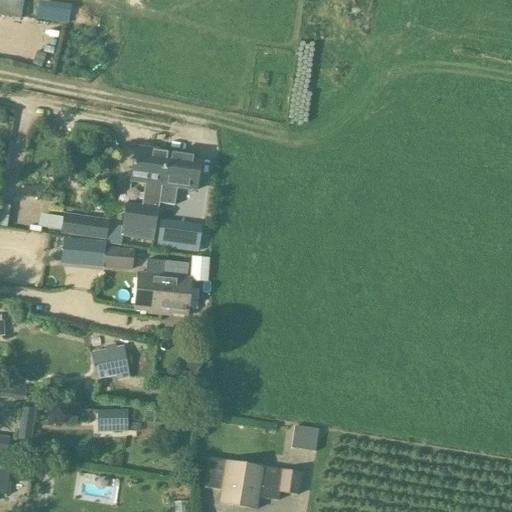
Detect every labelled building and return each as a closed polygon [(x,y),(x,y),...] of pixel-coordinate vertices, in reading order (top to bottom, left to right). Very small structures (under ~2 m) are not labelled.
[(0,0),(0,15),(20,18),(23,2),(12,0),(0,0)] [(69,20),(69,3),(37,2),(36,19),(69,20)] [(114,226),(107,225),(104,241),(104,244),(121,247),(122,237),(153,242),(154,233),(159,203),(166,152),(135,147),(130,182),(144,184),(141,206),(126,203),(122,228),(114,226)] [(199,157),(166,152),(159,203),(173,206),(176,188),(194,191),(195,191),(200,157),(199,157)] [(63,181),(74,183),(75,173),(64,171),(63,181)] [(37,226),(58,230),(61,217),(40,212),(37,226)] [(104,241),(107,225),(108,221),(63,214),(59,235),(104,241)] [(160,223),(157,247),(174,249),(177,225),(160,223)] [(63,238),(60,263),(102,267),(104,242),(63,238)] [(106,247),(104,266),(132,269),(134,250),(106,247)] [(191,258),(190,279),(189,281),(207,282),(208,259),(191,258)] [(134,310),(161,312),(162,295),(164,277),(165,267),(147,265),(146,275),(138,274),(134,310)] [(189,287),(189,281),(190,279),(164,277),(162,295),(161,312),(186,315),(187,307),(197,308),(199,288),(189,287)] [(108,351),(94,353),(98,378),(117,374),(118,379),(129,377),(124,347),(116,349),(115,345),(107,346),(108,351)] [(22,406),(17,439),(31,441),(35,408),(22,406)] [(127,410),(98,411),(98,432),(127,431),(127,410)] [(294,425),(291,447),(315,450),(318,429),(294,425)] [(9,438),(0,436),(0,453),(7,454),(9,438)] [(0,466),(7,467),(9,457),(0,455),(0,466)] [(220,504),(256,510),(258,500),(277,502),(278,492),(298,496),(302,473),(263,467),(226,462),(220,504)]
